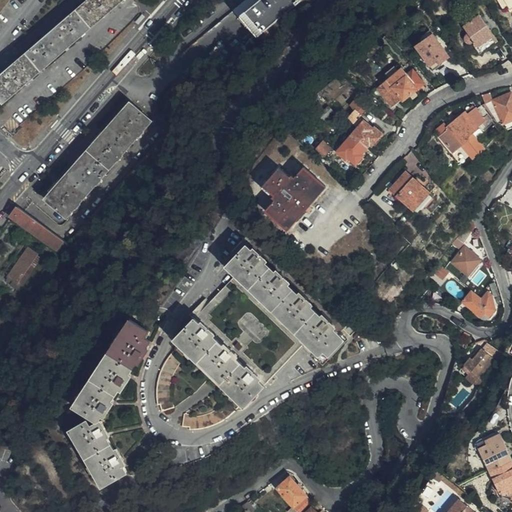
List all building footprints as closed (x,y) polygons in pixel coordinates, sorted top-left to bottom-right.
[(0,99),(2,103),(122,0),(87,0),(0,74),(0,99)] [(257,37),(302,0),(260,0),(240,17),(257,37)] [(508,10),(511,8),(511,0),(497,0),(502,8),(506,6),(508,10)] [(496,42),(479,16),(462,28),(467,35),(464,38),(464,40),(467,45),(471,44),(479,55),(496,42)] [(449,57),(433,34),(416,46),(433,69),(449,57)] [(389,79),(401,70),(396,64),(384,74),(389,79)] [(404,74),(401,70),(389,79),(378,88),(392,106),(401,98),(402,100),(420,86),(417,83),(416,84),(408,74),(406,72),(404,74)] [(412,71),(408,74),(416,84),(417,83),(420,80),(412,71)] [(511,93),(511,92),(482,106),(494,121),(499,128),(505,126),(511,122),(511,93)] [(350,135),(365,149),(369,144),(371,145),(378,137),(371,131),(372,128),(360,117),(369,107),(357,96),(350,103),(355,107),(346,117),(357,127),(350,135)] [(130,102),(55,186),(44,199),(66,217),(74,208),(75,209),(79,204),(78,202),(95,185),(96,185),(101,180),(100,178),(116,161),(118,161),(122,156),(121,154),(138,136),(139,136),(144,131),(143,130),(150,121),(130,102)] [(481,131),(494,121),(482,106),(478,109),(476,107),(467,114),(465,111),(446,127),(448,128),(439,136),(453,152),(461,145),(469,155),(472,159),(476,156),(482,151),(485,149),(472,133),(479,128),(481,131)] [(327,108),(323,112),(328,116),(331,111),(327,108)] [(328,116),(323,112),(320,116),(324,120),(328,116)] [(458,164),(469,155),(461,145),(453,152),(439,136),(448,128),(446,127),(443,123),(432,133),(458,164)] [(361,153),(365,149),(350,135),(337,151),(346,158),(348,157),(356,164),(363,155),(361,153)] [(330,149),(323,142),(317,148),(325,155),(330,149)] [(412,149),(425,166),(432,162),(418,144),(412,149)] [(432,162),(425,166),(434,178),(440,173),(432,162)] [(288,229),(325,186),(303,167),(294,177),(291,175),(289,177),(278,168),(263,185),(274,195),(272,197),(275,199),(265,210),(288,229)] [(429,192),(405,171),(390,189),(414,210),(429,192)] [(44,199),(55,186),(50,183),(39,195),(44,199)] [(63,240),(17,207),(14,210),(11,216),(46,241),(56,249),(63,240)] [(474,227),(467,223),(464,228),(470,232),(474,227)] [(470,232),(464,228),(456,238),(452,244),(460,249),(463,243),(470,232)] [(244,406),(264,385),(305,342),(324,359),(343,339),(330,326),(331,324),(324,317),(322,319),(306,304),(308,302),(302,295),(299,297),(284,282),(286,279),(279,273),(276,275),(262,260),(263,258),(256,250),(254,253),(246,244),(253,236),(249,233),(231,252),(234,255),(226,264),(236,273),(210,303),(206,299),(190,315),(194,319),(174,339),(176,341),(243,405),(244,406)] [(7,276),(17,283),(37,254),(28,248),(7,276)] [(468,274),(479,259),(464,248),(452,263),(468,274)] [(447,274),(449,272),(438,263),(437,265),(447,274)] [(437,265),(432,271),(443,279),(447,274),(437,265)] [(482,299),(479,296),(472,290),(463,301),(483,317),(488,317),(493,310),(491,296),(487,293),(482,299)] [(353,318),(344,328),(351,335),(360,325),(353,318)] [(144,337),(148,331),(130,319),(72,406),(97,422),(97,420),(103,412),(105,414),(111,405),(108,403),(120,386),(123,388),(129,379),(126,377),(138,359),(141,360),(146,353),(144,351),(150,341),(144,337)] [(382,337),(376,328),(359,339),(366,349),(382,337)] [(492,345),(490,343),(484,350),(494,358),(500,363),(506,355),(499,350),(492,345)] [(480,375),(494,358),(484,350),(483,349),(474,360),(470,357),(463,367),(477,378),(480,375)] [(182,362),(173,352),(167,361),(162,370),(159,379),(156,388),(157,406),(160,406),(162,412),(174,408),(173,403),(170,404),(170,388),(171,382),(173,377),(178,368),(182,362)] [(477,378),(463,367),(456,375),(472,387),(481,386),(487,380),(480,375),(477,378)] [(231,416),(235,412),(226,403),(217,409),(210,413),(203,416),(195,417),(189,417),(189,415),(183,414),(182,427),(189,428),(189,430),(197,430),(206,429),(213,426),(222,422),(231,416)] [(97,421),(97,422),(90,425),(87,420),(69,429),(101,486),(126,471),(121,461),(123,460),(118,452),(116,453),(105,434),(107,432),(102,424),(100,425),(97,421)] [(489,470),(511,460),(498,433),(488,438),(490,441),(487,444),(483,445),(481,447),(480,449),(481,452),(489,470)] [(511,461),(511,460),(489,470),(499,493),(508,489),(509,492),(511,490),(511,461)] [(438,481),(441,478),(443,475),(435,468),(431,476),(438,481)] [(277,488),(299,511),(310,502),(304,496),(305,495),(289,477),(277,488)] [(457,488),(457,486),(447,478),(446,479),(445,479),(444,480),(444,479),(443,479),(442,479),(441,478),(458,493),(457,492),(457,491),(457,490),(457,489),(457,488)] [(467,495),(457,486),(457,488),(457,489),(457,490),(457,491),(457,492),(458,493),(464,498),(467,495)] [(474,511),(458,499),(447,511),(446,511),(474,511)] [(257,511),(247,501),(239,506),(244,511),(243,511),(257,511)]
